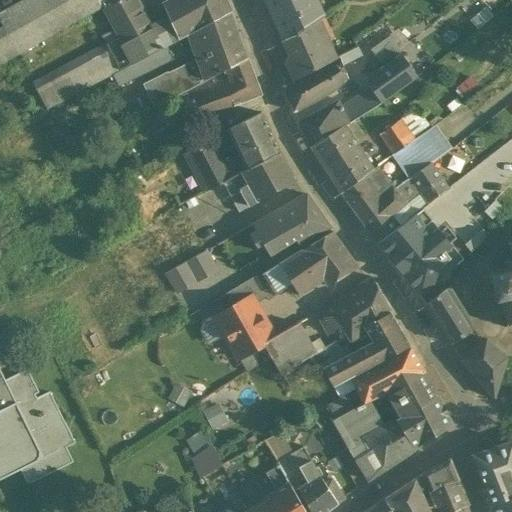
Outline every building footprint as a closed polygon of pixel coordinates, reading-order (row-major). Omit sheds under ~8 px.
[(24,0),(0,14),(0,20),(3,26),(18,52),(104,6),(105,8),(120,0),(24,0)] [(151,25),(137,0),(120,0),(105,8),(116,29),(135,63),(164,47),(151,25)] [(225,0),(169,0),(163,4),(169,17),(151,25),(164,47),(168,45),(190,33),(231,12),(225,0)] [(318,0),(263,0),(282,42),(325,14),(318,0)] [(231,12),(190,33),(198,57),(206,79),(201,82),(201,83),(225,72),(224,70),(247,58),(231,12)] [(325,14),(282,42),(288,56),(286,58),(284,62),(293,81),(338,58),(337,57),(320,19),(325,15),(325,14)] [(0,62),(18,52),(3,26),(0,27),(0,62)] [(135,63),(116,29),(102,37),(105,42),(120,69),(121,70),(135,63)] [(390,36),(372,49),(378,56),(371,61),(375,66),(399,49),(390,36)] [(105,42),(33,81),(48,108),(120,69),(105,42)] [(121,70),(114,74),(119,83),(159,64),(157,60),(172,53),(168,45),(135,63),(121,70)] [(357,46),(337,57),(338,58),(339,57),(340,59),(342,63),(360,55),(360,52),(357,46)] [(402,53),(365,78),(371,88),(381,102),(381,101),(417,76),(402,53)] [(198,57),(169,72),(168,71),(143,83),(154,108),(172,99),(171,98),(201,83),(201,82),(206,79),(198,57)] [(247,58),(224,70),(225,72),(233,104),(261,94),(248,59),(247,59),(247,58)] [(340,59),(295,81),(285,87),(294,111),(324,96),(338,87),(347,78),(342,63),(340,59)] [(225,72),(201,83),(202,84),(187,92),(199,117),(233,104),(225,72)] [(371,88),(341,106),(349,123),(381,104),(381,101),(381,102),(371,88)] [(338,100),(299,122),(311,146),(345,124),(346,125),(349,123),(341,106),(338,100)] [(401,120),(380,134),(394,154),(414,138),(414,139),(422,133),(433,124),(417,101),(397,114),(401,120)] [(262,113),(229,129),(244,160),(248,169),(280,151),(262,113)] [(345,124),(311,146),(341,193),(374,169),(373,168),(346,125),(345,124)] [(432,163),(432,164),(451,149),(433,124),(422,133),(414,139),(432,163)] [(414,138),(394,154),(411,178),(412,178),(432,163),(414,139),(414,138)] [(511,138),(500,148),(511,162),(511,138)] [(223,168),(208,141),(190,151),(206,181),(211,189),(223,183),(223,182),(229,179),(223,168)] [(229,179),(223,182),(223,183),(239,211),(296,180),(280,151),(248,169),(229,179)] [(162,157),(141,168),(147,181),(168,170),(162,157)] [(239,159),(223,168),(229,179),(248,169),(244,160),(239,159)] [(432,163),(412,178),(422,193),(429,203),(440,194),(449,188),(432,164),(432,163)] [(374,169),(341,193),(359,217),(394,187),(389,180),(377,165),(373,168),(374,169)] [(449,188),(440,194),(448,203),(455,212),(468,227),(475,220),(484,210),(495,199),(501,193),(478,165),(449,188)] [(411,178),(395,189),(406,204),(422,193),(412,178),(411,178)] [(206,181),(175,196),(179,205),(211,189),(206,181)] [(394,187),(359,217),(378,243),(379,242),(405,222),(405,221),(398,211),(406,204),(395,189),(394,187)] [(398,211),(405,221),(410,217),(429,203),(422,193),(406,204),(398,211)] [(306,194),(254,223),(272,254),(297,239),(301,244),(330,227),(306,194)] [(429,203),(410,217),(419,228),(448,203),(440,194),(429,203)] [(495,199),(484,210),(492,218),(503,207),(495,199)] [(468,227),(455,212),(427,238),(432,244),(436,240),(457,264),(489,236),(475,220),(468,227)] [(405,222),(379,242),(395,263),(420,244),(427,238),(419,228),(410,217),(405,221),(405,222)] [(333,231),(275,265),(286,284),(291,281),(300,295),(323,280),(327,286),(358,266),(333,231)] [(420,244),(395,263),(396,264),(395,264),(420,295),(429,288),(457,264),(436,240),(432,244),(427,238),(420,244)] [(511,242),(509,241),(507,243),(511,245),(511,247),(511,259),(506,261),(509,269),(491,274),(494,287),(498,300),(499,303),(502,302),(504,310),(502,311),(503,313),(505,313),(507,323),(506,327),(508,328),(510,325),(511,324),(511,242)] [(217,269),(206,249),(165,273),(176,291),(217,269)] [(256,277),(267,296),(266,296),(268,299),(288,287),(286,284),(275,265),(256,277)] [(256,275),(226,293),(234,305),(250,296),(251,297),(255,303),(266,296),(267,296),(256,277),(256,275)] [(371,277),(321,310),(336,339),(335,340),(340,348),(354,339),(367,331),(368,330),(365,325),(390,311),(391,311),(371,277)] [(474,327),(449,286),(425,304),(451,343),(472,329),(474,327)] [(251,297),(250,296),(234,305),(216,316),(240,358),(264,345),(263,344),(274,338),(255,303),(251,297)] [(390,311),(365,325),(368,330),(367,331),(373,341),(384,359),(410,345),(390,311)] [(274,338),(263,344),(264,345),(271,357),(272,356),(283,373),(310,356),(316,352),(298,324),(274,338)] [(367,331),(354,339),(359,349),(373,341),(367,331)] [(481,342),(461,359),(493,396),(494,397),(507,357),(486,338),(481,342)] [(334,363),(324,368),(334,386),(351,376),(384,359),(373,341),(359,349),(334,363)] [(247,372),(271,357),(264,345),(240,358),(247,372)] [(410,345),(384,359),(351,376),(360,394),(364,403),(388,390),(424,370),(410,345)] [(316,352),(310,356),(316,366),(321,363),(324,368),(334,363),(325,347),(316,352)] [(0,368),(0,479),(21,469),(24,475),(28,483),(73,461),(66,446),(75,442),(50,391),(37,398),(35,394),(39,391),(28,369),(6,380),(0,368)] [(424,370),(388,390),(403,416),(438,396),(424,370)] [(351,376),(334,386),(340,398),(347,395),(350,399),(360,394),(351,376)] [(177,382),(168,398),(184,406),(193,390),(177,382)] [(340,398),(329,405),(336,418),(364,403),(360,394),(350,399),(347,395),(340,398)] [(350,448),(349,449),(369,481),(416,449),(415,447),(453,423),(438,396),(403,416),(396,421),(350,448)] [(384,399),(336,425),(350,448),(396,421),(384,399)] [(221,402),(205,408),(212,425),(227,419),(221,402)] [(206,432),(190,442),(198,457),(213,446),(206,432)] [(511,511),(511,481),(511,479),(511,478),(511,441),(511,442),(473,455),(492,502),(495,511),(511,511)] [(198,457),(196,458),(204,476),(223,464),(213,446),(198,457)] [(304,447),(276,461),(278,464),(279,464),(285,475),(302,467),(312,461),(304,447)] [(450,459),(422,472),(423,473),(415,478),(420,489),(428,486),(431,494),(424,497),(430,511),(447,511),(466,505),(469,504),(450,459)] [(322,477),(315,468),(312,461),(302,467),(306,473),(311,481),(302,487),(298,489),(311,511),(325,511),(338,502),(337,502),(344,497),(332,478),(331,479),(328,473),(322,477)] [(278,464),(266,472),(278,491),(290,482),(285,475),(279,464),(278,464)] [(328,473),(322,464),(315,468),(322,477),(328,473)] [(302,467),(285,475),(290,482),(295,491),(298,489),(302,487),(297,479),(306,473),(302,467)] [(415,478),(385,498),(394,511),(430,511),(424,497),(431,494),(428,486),(420,489),(415,478)] [(278,491),(247,511),(306,511),(295,491),(290,482),(278,491)] [(193,511),(185,487),(173,493),(178,511),(193,511)] [(394,511),(385,498),(364,511),(394,511)]
